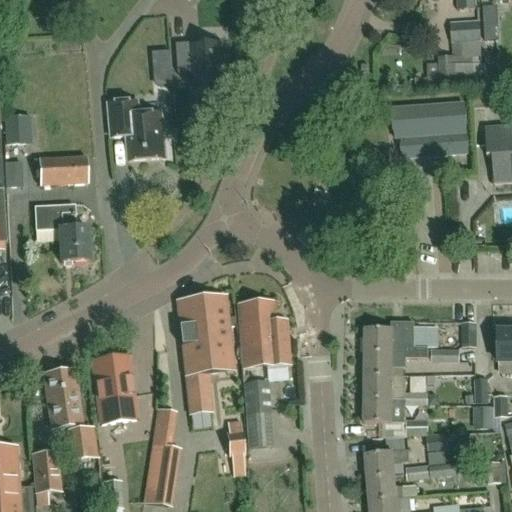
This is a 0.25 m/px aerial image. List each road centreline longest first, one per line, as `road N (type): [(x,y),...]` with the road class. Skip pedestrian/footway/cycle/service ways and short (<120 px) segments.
road 1 (residential): [(0,361),(178,270),(225,215)]
road 2 (unclassified): [(225,215),(272,109),(325,62),(356,0)]
road 3 (residential): [(331,511),(309,288)]
road 4 (residential): [(511,288),(309,288)]
